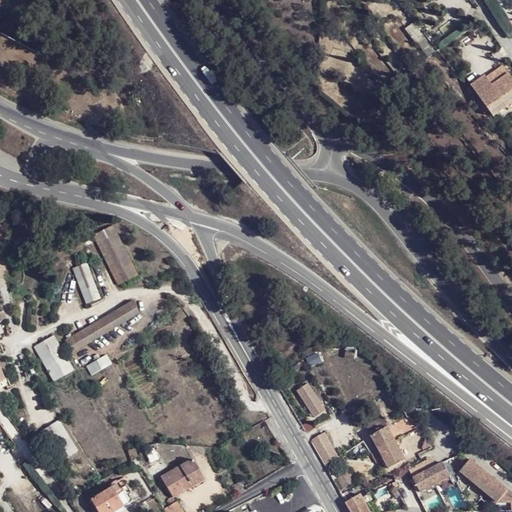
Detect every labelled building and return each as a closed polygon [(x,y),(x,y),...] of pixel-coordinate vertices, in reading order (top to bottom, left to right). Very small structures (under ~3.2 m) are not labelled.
[(404,27),(426,57),(436,49),(437,48),(416,19),(404,27)] [(488,80),(493,87),(510,75),(505,68),(488,80)] [(511,77),(510,75),(493,87),(488,80),(487,78),(472,88),(480,99),(476,101),(485,114),(488,111),(494,119),(508,109),(504,104),(511,98),(511,77)] [(136,275),(112,226),(93,236),(117,286),(136,275)] [(98,299),(85,262),(71,267),(82,301),(83,303),(87,303),(98,299)] [(138,312),(131,300),(64,340),(70,352),(138,312)] [(55,334),(33,345),(52,381),(73,370),(55,334)] [(123,390),(104,356),(84,365),(103,401),(123,390)] [(96,410),(75,370),(61,378),(83,418),(96,410)] [(296,390),(312,418),(323,412),(307,384),(296,390)] [(419,421),(415,413),(406,418),(407,421),(413,418),(416,423),(419,421)] [(376,449),(394,441),(380,415),(363,424),(376,449)] [(76,450),(56,419),(44,427),(64,458),(76,450)] [(322,433),(308,441),(323,466),(336,458),(322,433)] [(429,446),(425,437),(423,439),(425,444),(420,447),(422,450),(429,446)] [(361,440),(356,444),(360,449),(365,445),(361,440)] [(404,460),(394,441),(376,449),(382,460),(387,469),(404,460)] [(360,449),(356,444),(344,452),(348,458),(360,449)] [(376,449),(370,453),(375,464),(382,460),(376,449)] [(343,462),(348,458),(344,452),(338,456),(343,462)] [(180,489),(183,493),(193,488),(188,480),(200,474),(191,459),(160,476),(169,495),(180,489)] [(511,495),(469,459),(459,471),(497,502),(511,501),(511,495)] [(442,462),(412,478),(419,492),(449,476),(442,462)] [(188,480),(193,488),(204,481),(200,474),(188,480)] [(92,498),(97,511),(108,511),(125,504),(132,501),(126,488),(121,490),(118,486),(92,498)] [(174,497),(183,493),(180,489),(169,495),(170,497),(172,498),(174,497)] [(360,498),(364,506),(374,501),(369,493),(360,498)] [(345,502),(350,511),(367,511),(364,506),(360,498),(358,495),(345,502)] [(80,511),(122,511),(134,507),(132,501),(125,504),(108,511),(90,511),(88,507),(80,511)] [(166,508),(168,511),(183,511),(177,501),(166,508)]
